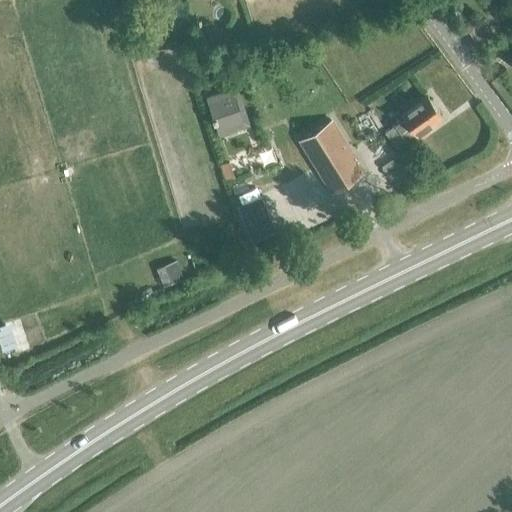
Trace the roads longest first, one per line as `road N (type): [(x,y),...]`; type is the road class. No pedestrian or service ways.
road 1 (primary): [(0,506),(220,364),(511,219)]
road 2 (tertiary): [(511,130),(422,0)]
